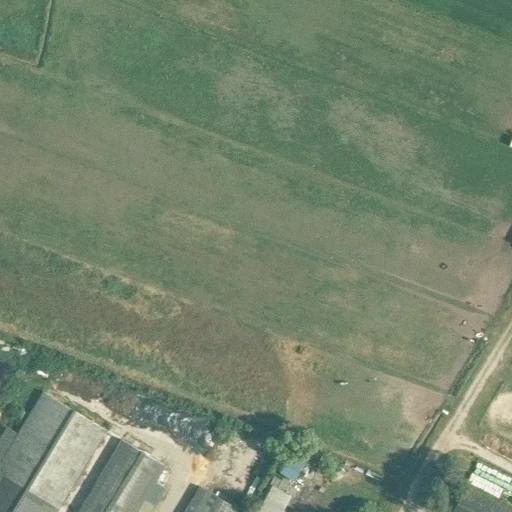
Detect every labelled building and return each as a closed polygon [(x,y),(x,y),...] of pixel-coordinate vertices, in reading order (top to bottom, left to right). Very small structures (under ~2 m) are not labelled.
[(0,511),(60,511),(61,510),(108,430),(44,391),(0,465),(0,511)] [(137,511),(166,466),(123,439),(78,511),(137,511)] [(281,470),(296,481),(311,460),(295,449),(281,470)] [(276,477),(272,486),(292,494),(295,485),(276,477)] [(241,511),(199,487),(183,511),(241,511)] [(511,511),(482,500),(464,491),(454,511),(511,511)]
